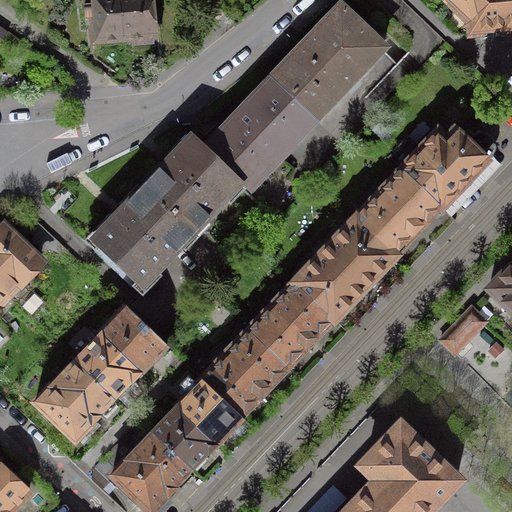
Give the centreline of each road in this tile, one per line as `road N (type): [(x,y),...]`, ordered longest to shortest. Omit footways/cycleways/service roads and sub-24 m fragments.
road 1 (tertiary): [(511,195),(208,511)]
road 2 (residential): [(290,0),(192,81),(113,122)]
road 3 (residential): [(0,408),(109,511)]
